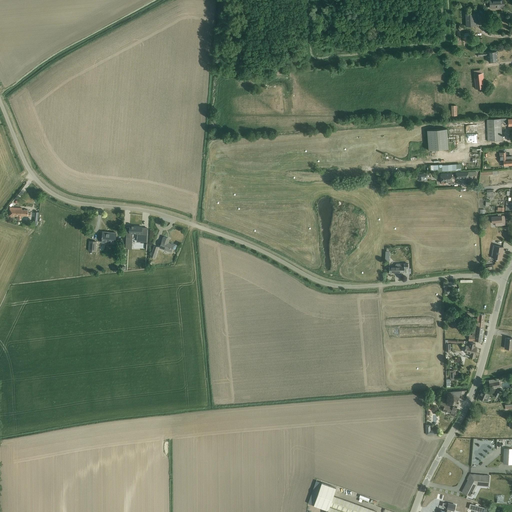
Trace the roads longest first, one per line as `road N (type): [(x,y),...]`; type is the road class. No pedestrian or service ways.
road 1 (unclassified): [(504,279),(330,285),(196,225),(57,197),(26,166),(0,101)]
road 2 (unclassified): [(413,511),(469,399),(504,279)]
